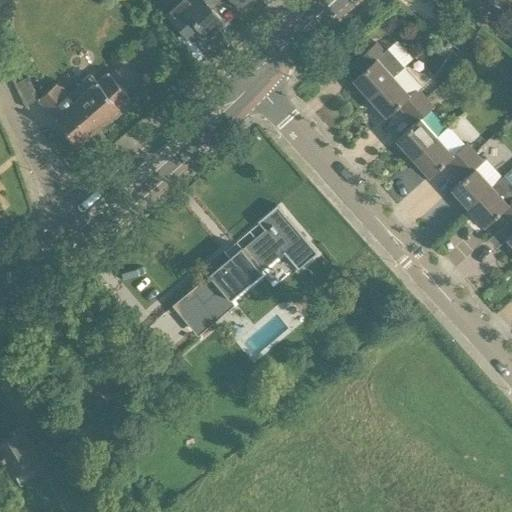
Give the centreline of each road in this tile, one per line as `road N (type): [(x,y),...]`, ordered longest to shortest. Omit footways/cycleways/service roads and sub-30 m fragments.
road 1 (residential): [(511,371),(247,78)]
road 2 (tertiary): [(68,226),(247,78)]
road 3 (residential): [(68,226),(0,95)]
